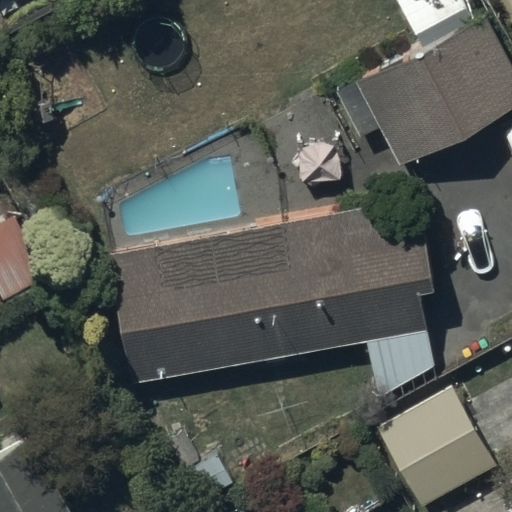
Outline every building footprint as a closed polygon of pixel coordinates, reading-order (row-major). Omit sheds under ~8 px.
[(511,46),(488,0),(486,0),(335,77),(358,122),(379,111),(398,148),(511,89),(511,46)] [(368,208),(364,190),(109,236),(132,367),(367,325),(377,385),(434,352),(419,267),(433,264),(422,198),(368,208)] [(7,200),(0,203),(0,291),(1,294),(29,280),(25,273),(40,265),(7,200)] [(454,381),(379,424),(424,502),(499,459),(479,424),(454,381)] [(65,511),(18,423),(0,432),(0,511),(65,511)] [(366,511),(356,495),(326,511),(366,511)]
